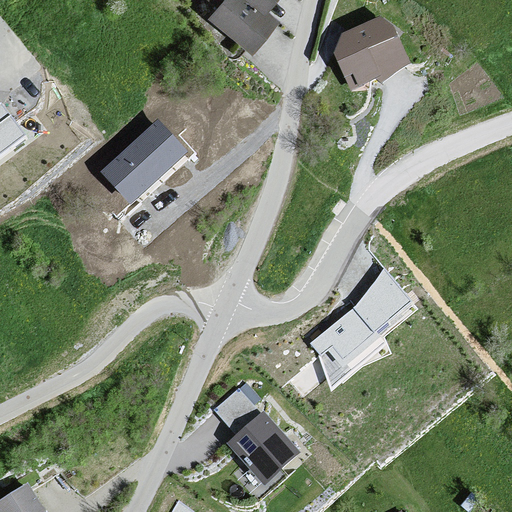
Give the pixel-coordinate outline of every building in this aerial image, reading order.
[(228,0),(213,19),(252,49),(271,25),(261,17),(274,0),(228,0)] [(424,58),(400,10),(342,40),(367,87),(424,58)] [(0,159),(28,138),(3,105),(0,106),(0,159)] [(182,153),(156,125),(105,171),(131,200),(182,153)] [(411,302),(384,270),(354,308),(313,343),(321,353),(327,348),(342,367),(380,336),(376,331),(411,302)] [(303,452),(267,412),(262,416),(239,391),(214,413),(236,437),(227,446),(264,487),(303,452)] [(46,511),(28,485),(0,504),(0,511),(46,511)]
